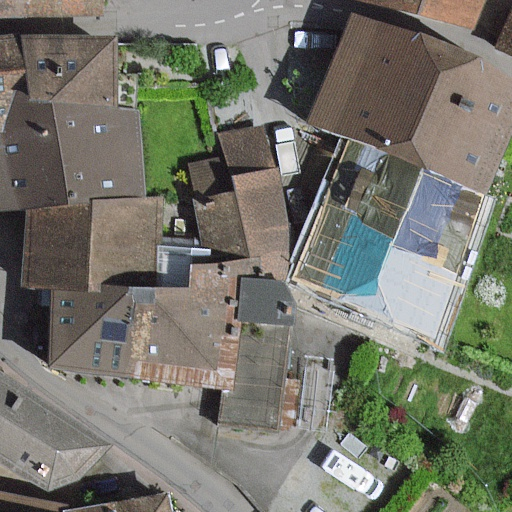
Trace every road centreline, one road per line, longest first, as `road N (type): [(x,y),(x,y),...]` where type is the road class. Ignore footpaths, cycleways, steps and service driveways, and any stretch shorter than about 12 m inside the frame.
road 1 (tertiary): [(236,511),(202,480),(63,397),(0,338)]
road 2 (residential): [(283,1),(172,24),(0,29)]
road 3 (residential): [(511,72),(418,25),(283,1)]
